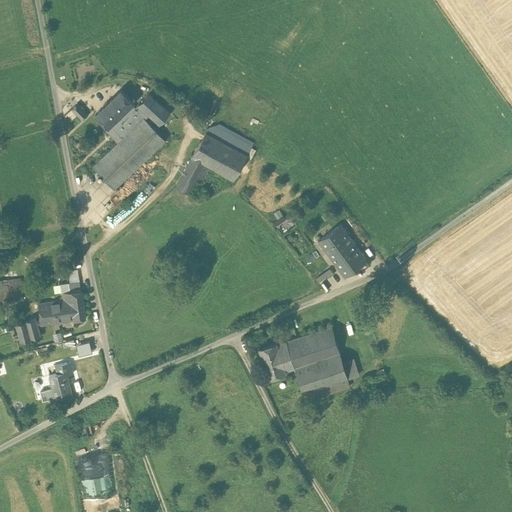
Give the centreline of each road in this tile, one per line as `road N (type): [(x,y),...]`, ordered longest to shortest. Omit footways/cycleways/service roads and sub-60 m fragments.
road 1 (unclassified): [(39,0),(114,387)]
road 2 (unclassified): [(235,333),(394,264),(511,180)]
road 3 (unclassified): [(235,333),(329,511)]
road 4 (unclassified): [(114,387),(235,333)]
road 5 (unclassified): [(0,451),(114,387)]
